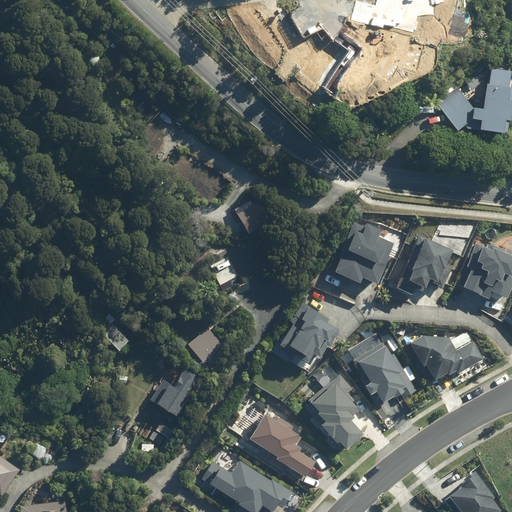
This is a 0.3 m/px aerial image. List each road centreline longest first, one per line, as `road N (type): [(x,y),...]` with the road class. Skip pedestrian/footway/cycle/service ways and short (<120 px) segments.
road 1 (tertiary): [(126,0),(230,97),(332,162),(511,192)]
road 2 (residential): [(511,393),(406,457),(344,511)]
